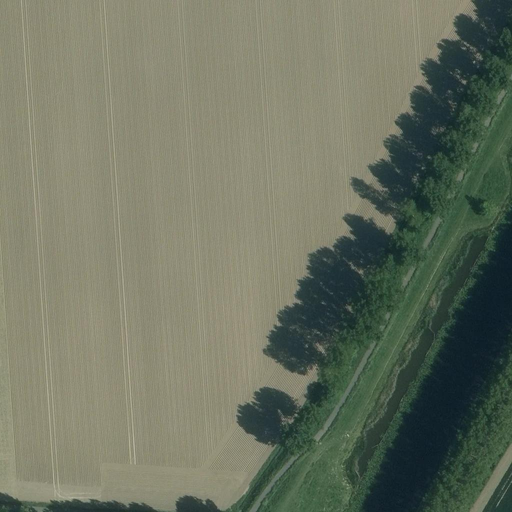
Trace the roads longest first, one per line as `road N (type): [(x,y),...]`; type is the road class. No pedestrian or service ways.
road 1 (track): [(309,467),(360,404),(511,115)]
road 2 (unclassified): [(445,511),(511,388)]
